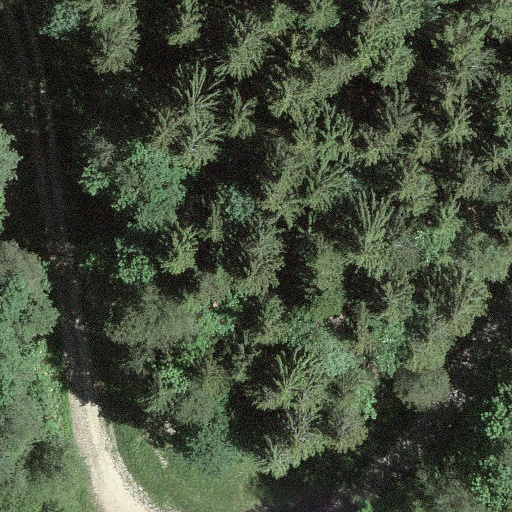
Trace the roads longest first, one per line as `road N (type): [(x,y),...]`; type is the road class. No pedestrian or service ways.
road 1 (track): [(14,0),(98,439),(122,497),(141,511)]
road 2 (track): [(368,511),(433,452),(511,319)]
